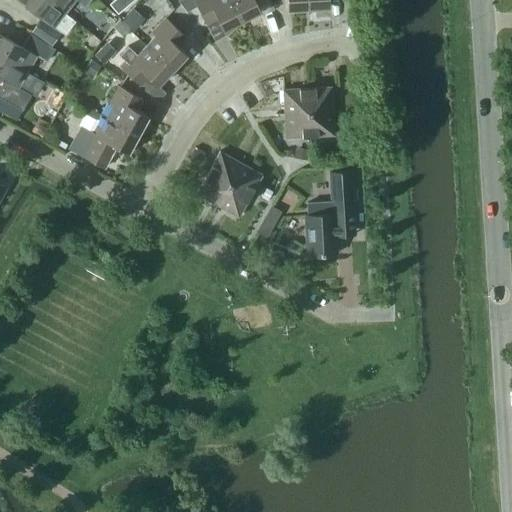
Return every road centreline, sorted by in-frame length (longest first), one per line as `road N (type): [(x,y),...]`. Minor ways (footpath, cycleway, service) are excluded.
road 1 (tertiary): [(498,297),(479,0)]
road 2 (residential): [(145,209),(183,135),(234,78),(308,47),(354,41)]
road 3 (residential): [(391,313),(336,315),(145,209)]
road 4 (tertiary): [(511,478),(498,297)]
road 5 (residential): [(145,209),(0,130)]
